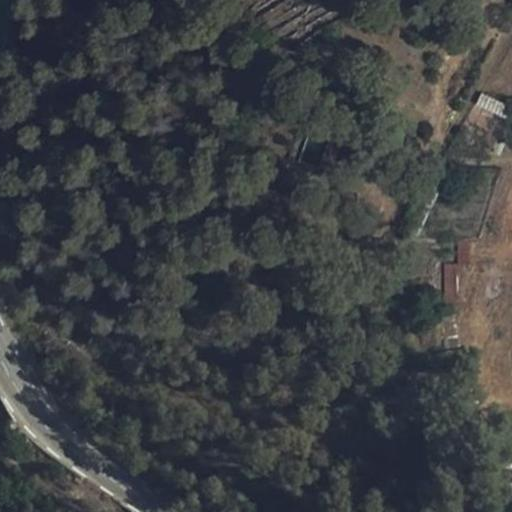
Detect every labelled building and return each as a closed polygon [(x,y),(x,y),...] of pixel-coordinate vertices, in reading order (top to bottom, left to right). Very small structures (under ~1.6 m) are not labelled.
[(511,122),(511,121),(511,107),(484,93),(478,104),(511,122)] [(347,130),(335,126),(331,137),(344,141),(347,130)] [(428,187),(440,187),(450,168),(438,168),(428,187)] [(432,204),(440,187),(428,187),(419,204),(432,204)] [(423,223),(432,204),(419,204),(409,224),(423,223)] [(415,240),(423,223),(409,224),(401,240),(415,240)] [(470,239),(458,239),(459,264),(471,264),(470,239)] [(445,289),(457,288),(457,264),(444,264),(445,289)] [(458,314),(457,288),(445,289),(445,314),(454,314),(458,314)] [(458,338),(454,314),(441,317),(445,339),(458,338)] [(458,338),(445,339),(450,363),(463,363),(458,338)] [(463,363),(450,363),(455,388),(467,388),(463,363)] [(467,388),(455,388),(459,412),(472,412),(467,388)] [(472,412),(459,412),(463,431),(475,431),(472,412)]
